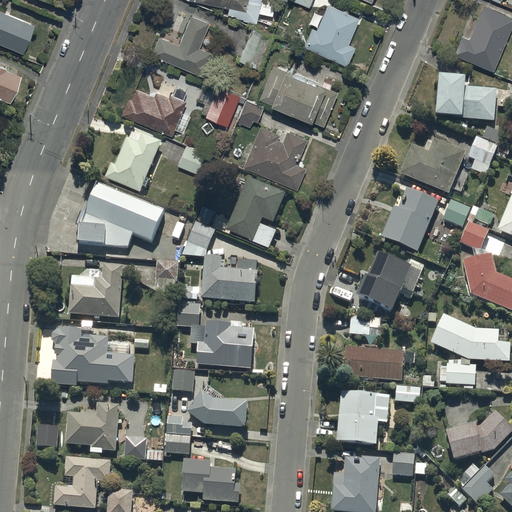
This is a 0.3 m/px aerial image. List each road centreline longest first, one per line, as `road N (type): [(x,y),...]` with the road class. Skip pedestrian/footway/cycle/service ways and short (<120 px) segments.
road 1 (residential): [(290,511),(309,278),(422,0)]
road 2 (residential): [(0,405),(16,236),(40,156),(107,0)]
